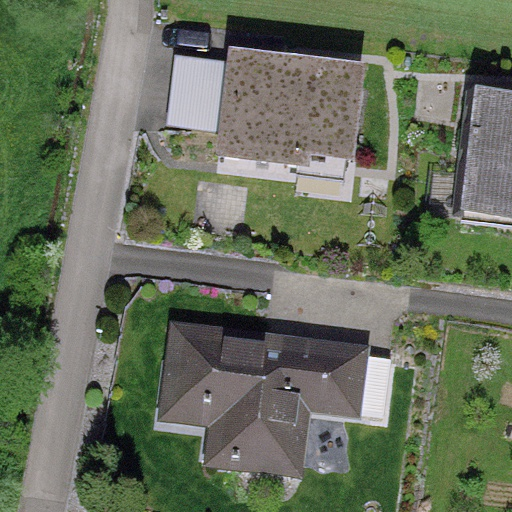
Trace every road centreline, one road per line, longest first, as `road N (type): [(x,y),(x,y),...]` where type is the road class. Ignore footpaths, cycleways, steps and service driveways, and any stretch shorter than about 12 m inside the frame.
road 1 (residential): [(86,258),(511,310)]
road 2 (residential): [(86,258),(129,0)]
road 3 (residential): [(41,511),(86,258)]
